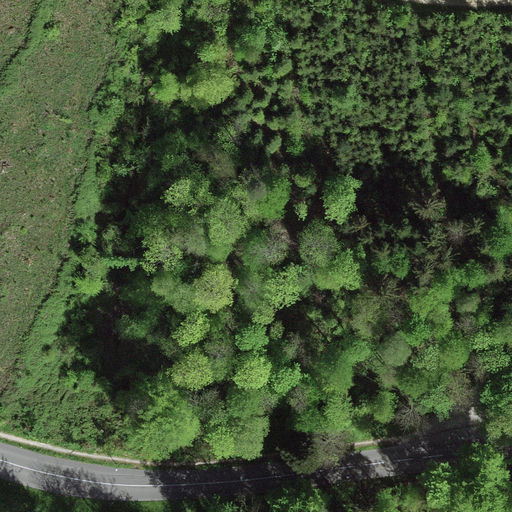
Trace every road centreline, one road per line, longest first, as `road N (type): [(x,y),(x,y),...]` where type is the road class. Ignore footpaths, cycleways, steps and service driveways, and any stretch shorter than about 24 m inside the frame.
road 1 (secondary): [(0,460),(131,486),(511,449)]
road 2 (track): [(376,465),(511,372)]
